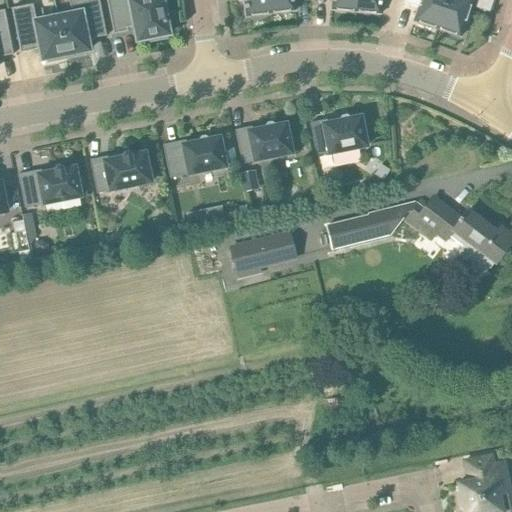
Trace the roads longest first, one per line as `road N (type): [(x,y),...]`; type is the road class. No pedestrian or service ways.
road 1 (residential): [(210,76),(354,60),(404,71),(486,107)]
road 2 (residential): [(0,119),(210,76)]
road 3 (residential): [(320,501),(400,486),(417,490),(428,511)]
